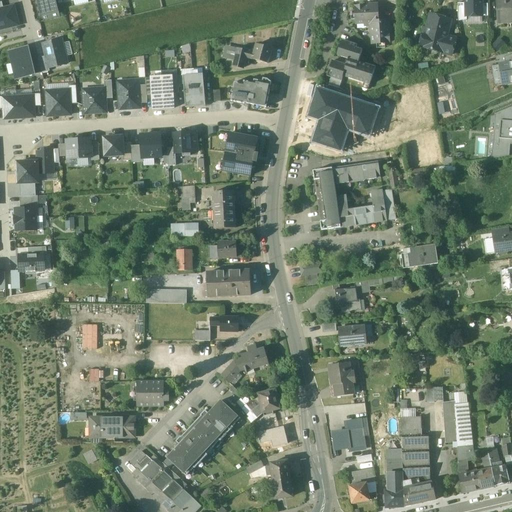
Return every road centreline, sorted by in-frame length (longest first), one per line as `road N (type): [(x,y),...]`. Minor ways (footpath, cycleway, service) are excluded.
road 1 (residential): [(287,124),(232,117),(2,132),(8,295)]
road 2 (tertiary): [(321,511),(315,438),(271,215),(287,124)]
road 3 (tertiary): [(287,124),(308,5)]
